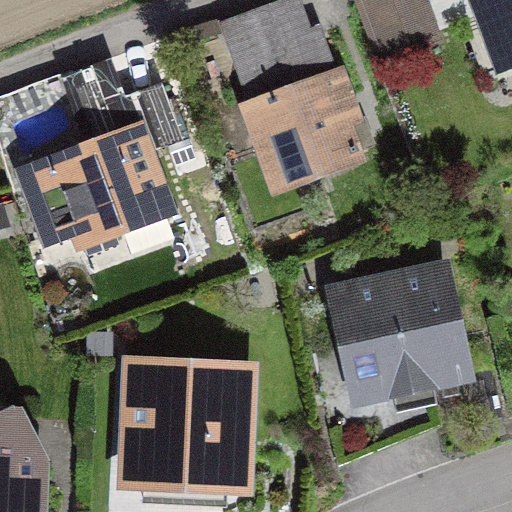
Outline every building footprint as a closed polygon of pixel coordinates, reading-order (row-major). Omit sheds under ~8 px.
[(358,0),(380,57),(436,36),(422,0),(358,0)] [(511,0),(479,0),(502,60),(511,56),(511,0)] [(231,24),(263,108),(252,112),(279,182),(352,155),(340,125),(354,120),(339,80),(331,82),(313,31),(300,36),(288,3),(231,24)] [(112,144),(28,176),(49,232),(77,222),(83,237),(120,223),(131,253),(174,238),(142,153),(180,140),(160,86),(99,108),(112,144)] [(443,271),(335,294),(346,346),(312,354),(329,434),(407,417),(401,387),(465,373),(443,271)] [(245,373),(135,368),(130,478),(240,483),(245,373)] [(0,511),(38,511),(40,457),(24,425),(4,424),(5,413),(0,412),(0,511)]
